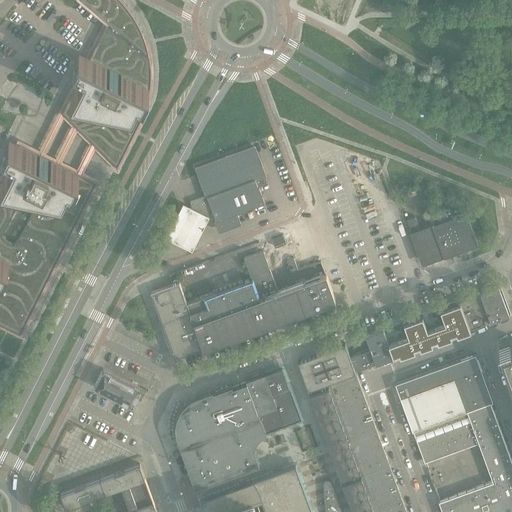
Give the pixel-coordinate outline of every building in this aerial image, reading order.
[(148,50),(147,46),(146,43),(145,39),(144,35),(142,32),(141,28),(139,25),(137,21),(136,18),(134,15),(131,12),(129,9),(127,6),(125,3),(123,1),(122,0),(83,0),(108,20),(89,57),(79,52),(73,64),(83,69),(62,112),(117,166),(139,121),(142,117),(143,112),(145,107),(147,102),(148,97),(149,92),(150,87),(150,82),(150,77),(150,73),(150,69),(150,65),(150,62),(149,58),(149,54),(148,50)] [(3,150),(13,155),(0,181),(0,323),(20,333),(96,181),(23,145),(19,143),(9,138),(3,150)] [(264,203),(256,181),(255,179),(264,175),(254,147),(197,168),(207,196),(190,202),(197,222),(208,218),(207,215),(213,213),(219,230),(239,222),(236,213),(264,203)] [(209,216),(183,203),(166,238),(191,251),(209,216)] [(278,291),(263,251),(244,258),(251,278),(187,302),(179,282),(151,292),(171,348),(179,345),(181,349),(184,350),(184,351),(201,345),(202,348),(336,299),(326,273),(278,291)] [(286,260),(291,272),(298,270),(294,257),(286,260)] [(499,286),(476,294),(460,300),(462,305),(471,328),(509,314),(499,286)] [(389,342),(388,342),(394,357),(457,334),(464,331),(471,328),(462,305),(460,300),(440,308),(441,310),(443,317),(434,320),(436,324),(427,328),(423,315),(422,314),(403,321),(404,322),(407,330),(397,334),(399,338),(389,342)] [(394,357),(388,342),(383,328),(365,335),(370,346),(371,349),(357,354),(350,357),(355,371),(394,357)] [(299,361),(298,360),(298,362),(305,381),(306,381),(308,388),(324,382),(355,371),(350,357),(345,342),(344,343),(346,347),(340,350),(339,346),(299,361)] [(511,347),(500,352),(511,385),(511,347)] [(492,400),(480,367),(475,354),(395,383),(413,430),(490,401),(492,400)] [(133,404),(134,400),(141,387),(103,368),(94,385),(133,404)] [(232,384),(220,388),(213,391),(213,389),(197,395),(195,396),(193,397),(191,398),(190,399),(187,401),(185,403),(183,405),(181,407),(180,410),(179,411),(178,412),(178,414),(177,415),(177,416),(176,418),(176,420),(175,423),(175,425),(175,427),(175,429),(175,431),(176,433),(176,436),(177,437),(177,439),(195,487),(259,463),(256,454),(255,453),(255,452),(255,450),(255,449),(255,444),(256,443),(256,442),(257,441),(258,439),(259,437),(260,436),(261,436),(262,434),(264,433),(266,433),(265,429),(299,417),(280,368),(266,374),(265,372),(261,373),(258,374),(255,375),(246,379),(247,380),(233,386),(232,384)] [(388,460),(367,403),(357,375),(355,371),(324,382),(308,388),(341,478),(343,477),(388,460)] [(511,460),(490,401),(413,430),(425,462),(479,442),(493,481),(439,500),(442,511),(506,511),(511,510),(511,460)] [(406,511),(407,511),(388,460),(343,477),(344,481),(342,481),(353,511),(406,511)] [(313,511),(296,462),(200,498),(205,511),(313,511)] [(140,463),(60,493),(65,507),(81,501),(84,509),(92,506),(89,498),(121,487),(130,510),(123,511),(157,511),(154,501),(153,501),(152,499),(152,498),(151,497),(150,497),(149,497),(142,479),(144,478),(145,478),(140,463)]
